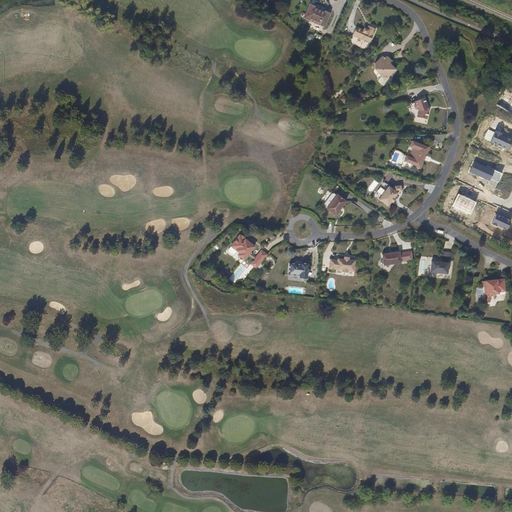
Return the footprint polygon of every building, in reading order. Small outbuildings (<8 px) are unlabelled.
[(325,28),(331,14),(324,11),(325,9),(317,5),(316,7),(309,4),(303,18),(325,28)] [(371,43),(377,29),(369,26),(367,29),(365,28),(364,30),(357,27),(353,36),(371,43)] [(373,68),(384,79),(395,68),(395,67),(393,65),(392,65),(388,68),(387,66),(389,64),(389,57),(387,55),(380,55),(373,62),(373,68)] [(429,109),(424,96),(414,100),(415,102),(414,104),(415,108),(417,108),(418,109),(417,116),(427,118),(429,109)] [(511,140),(495,133),(491,144),(507,150),(511,140)] [(413,147),(409,156),(407,161),(413,163),(413,165),(421,168),(424,160),(423,160),(428,146),(412,140),(410,146),(413,147)] [(493,170),(474,162),(469,172),(489,181),(490,178),(493,170)] [(501,174),(493,170),(490,178),(498,182),(501,174)] [(388,207),(397,193),(388,186),(378,200),(388,207)] [(336,216),(346,201),(337,195),(336,196),(334,194),(331,194),(324,204),(324,207),(327,208),(326,209),(336,216)] [(476,202),(458,194),(453,206),(470,214),(476,202)] [(510,220),(494,213),(490,223),(506,230),(510,220)] [(231,248),(240,256),(238,258),(244,262),(254,249),(244,241),(244,239),(242,237),(240,237),(239,237),(231,248)] [(250,263),(256,268),(267,253),(261,249),(250,263)] [(413,251),(404,253),(406,261),(414,260),(413,251)] [(402,262),(400,253),(400,252),(383,254),(383,260),(381,263),(384,265),(384,266),(385,266),(388,268),(391,265),(402,263),(402,262)] [(330,260),(330,270),(343,271),(344,273),(347,273),(349,272),(355,272),(355,261),(349,261),(349,259),(349,258),(344,258),(344,260),(338,260),(338,261),(330,260)] [(449,274),(450,262),(432,261),(432,272),(449,274)] [(307,281),(308,265),(300,264),(300,266),(289,265),(288,276),(299,277),(299,280),(307,281)] [(505,292),(504,279),(481,282),(482,287),(475,288),(476,304),(491,302),(490,296),(492,296),(493,295),(495,295),(494,294),(499,294),(499,292),(505,292)]
